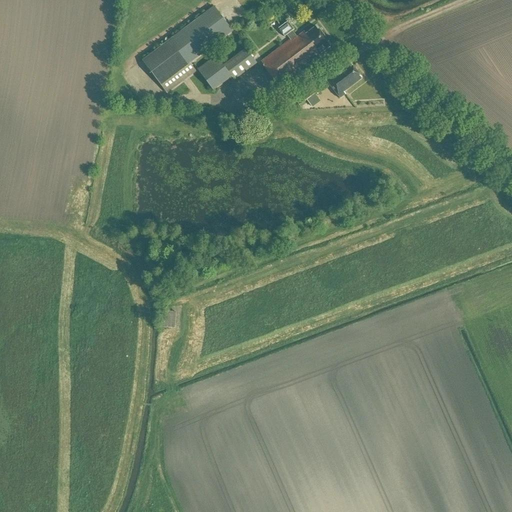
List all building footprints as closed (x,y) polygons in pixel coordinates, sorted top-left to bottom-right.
[(160,85),(232,31),(215,7),(142,61),(160,85)] [(286,37),(289,41),(262,62),(283,89),(324,58),(321,54),(332,46),(317,27),(304,37),(302,35),(298,38),(293,32),(295,30),(288,22),(279,29),(285,37),(286,37)] [(235,81),(258,63),(246,48),(224,65),(217,56),(198,70),(215,92),(233,78),(235,81)] [(363,79),(352,64),(343,71),(342,69),(328,80),(341,98),(346,95),(344,93),(363,79)] [(321,78),(295,98),(300,106),(307,101),(313,108),(321,102),(315,94),(327,85),(321,78)] [(163,313),(162,328),(176,329),(176,313),(163,313)]
